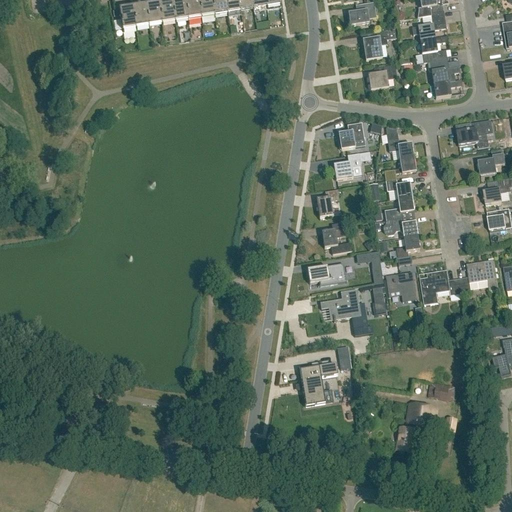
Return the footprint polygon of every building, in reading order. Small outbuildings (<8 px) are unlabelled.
[(175,23),(188,21),(184,0),(172,2),(175,23)] [(184,0),(188,21),(201,19),(198,0),(184,0)] [(198,0),(201,19),(214,17),(211,0),(198,0)] [(211,0),(214,17),(227,15),(225,0),(211,0)] [(225,0),(227,15),(240,13),(238,0),(225,0)] [(253,11),(254,11),(251,0),(238,0),(240,13),(253,11)] [(265,0),(251,0),(254,11),(253,11),(254,14),(267,12),(266,8),(267,8),(265,0)] [(281,9),(279,0),(265,0),(267,8),(266,8),(267,12),(281,9)] [(430,15),(443,13),(442,7),(435,8),(434,0),(418,0),(421,10),(418,11),(418,13),(417,21),(422,20),(430,18),(430,15)] [(162,25),(175,23),(172,2),(159,4),(162,25)] [(149,27),(162,25),(159,4),(145,6),(149,27)] [(350,29),(369,26),(368,22),(376,21),(374,5),(361,7),(362,14),(348,16),(350,29)] [(136,29),(149,27),(145,6),(132,8),(136,29)] [(122,31),(136,29),(132,8),(119,10),(122,31)] [(433,33),(446,31),(444,19),(431,21),(430,18),(422,20),(423,29),(411,31),(412,38),(418,36),(419,43),(434,41),(434,40),(433,33)] [(511,24),(502,26),(507,52),(511,50),(511,24)] [(365,63),(382,61),(380,48),(387,47),(386,43),(397,41),(395,32),(385,33),(373,35),(374,41),(362,43),(365,63)] [(433,61),(446,59),(445,53),(436,54),(435,46),(448,44),(447,38),(434,40),(434,41),(419,43),(422,57),(423,66),(434,64),(433,61)] [(433,61),(434,64),(434,67),(447,65),(446,59),(433,61)] [(400,62),(401,72),(409,71),(408,62),(400,62)] [(448,85),(454,84),(453,76),(459,75),(458,69),(448,71),(447,65),(434,67),(434,64),(423,66),(423,67),(427,66),(429,75),(431,75),(433,88),(448,85)] [(511,82),(511,67),(503,69),(505,83),(511,82)] [(370,93),(388,90),(386,82),(396,81),(394,68),(383,69),(384,75),(367,78),(370,93)] [(448,85),(433,88),(435,101),(450,99),(448,91),(462,89),(461,83),(454,84),(448,85)] [(459,148),(478,145),(477,136),(485,135),(484,124),(471,126),(472,132),(457,134),(459,148)] [(340,153),(354,151),(352,141),(362,139),(361,128),(347,129),(348,135),(338,137),(340,153)] [(371,128),(370,135),(380,137),(381,130),(371,128)] [(399,162),(413,160),(411,145),(398,147),(397,135),(396,135),(395,131),(385,130),(386,137),(389,154),(398,153),(399,162)] [(511,138),(501,141),(502,149),(511,147),(511,138)] [(504,165),(502,152),(491,154),(492,160),(493,160),(494,162),(478,164),(481,178),(496,176),(495,167),(504,165)] [(370,163),(369,154),(347,158),(348,165),(333,168),(336,182),(352,180),(351,170),(361,169),(360,164),(370,163)] [(385,184),(396,182),(395,177),(401,176),(415,174),(413,160),(399,162),(401,171),(394,172),(384,174),(385,184)] [(485,208),(502,205),(500,196),(510,194),(510,190),(511,189),(511,180),(497,183),(498,191),(481,194),(482,202),(484,201),(485,208)] [(397,202),(411,200),(409,185),(397,187),(396,182),(385,184),(387,194),(396,193),(397,202)] [(319,221),(333,218),(330,204),(339,203),(337,192),(325,194),(326,200),(316,202),(319,221)] [(385,223),(402,221),(401,215),(413,214),(411,200),(397,202),(398,211),(384,213),(385,223)] [(489,234),(506,231),(505,227),(511,226),(509,211),(498,213),(499,219),(487,221),(489,234)] [(403,240),(417,238),(415,224),(403,226),(402,221),(385,223),(386,227),(382,231),(383,236),(388,239),(393,238),(396,234),(402,233),(403,240)] [(337,248),(336,240),(345,239),(342,225),(331,227),(332,233),(322,235),(324,250),(331,249),(332,257),(351,254),(350,245),(337,248)] [(417,238),(403,240),(404,249),(395,251),(397,261),(408,259),(407,254),(419,252),(417,238)] [(366,256),(367,265),(371,264),(372,271),(381,270),(378,254),(366,256)] [(464,281),(466,295),(471,295),(470,286),(487,283),(489,294),(499,292),(494,263),(485,264),(485,267),(467,270),(469,280),(464,281)] [(319,289),(346,284),(343,266),(327,269),(327,268),(307,272),(309,286),(319,284),(319,289)] [(456,297),(454,282),(449,283),(447,273),(433,275),(434,280),(420,282),(424,308),(438,306),(436,298),(437,298),(436,289),(449,287),(451,298),(456,297)] [(401,280),(400,277),(386,279),(388,293),(401,291),(403,305),(417,302),(414,278),(401,280)] [(360,318),(356,292),(340,295),(341,302),(320,305),(321,312),(331,310),(333,323),(360,318)] [(503,338),(511,336),(511,327),(502,329),(503,338)] [(506,357),(492,361),(495,371),(499,371),(502,380),(511,377),(510,370),(511,369),(511,341),(503,343),(504,351),(505,350),(506,357)] [(351,370),(349,360),(339,362),(341,372),(351,370)] [(301,383),(320,380),(337,378),(335,367),(312,370),(311,367),(303,368),(304,372),(299,372),(301,383)] [(320,380),(301,383),(302,387),(298,387),(299,390),(302,390),(305,409),(325,406),(320,380)] [(454,403),(456,388),(431,384),(428,399),(454,403)] [(433,431),(437,411),(409,407),(405,432),(400,431),(397,453),(413,455),(417,429),(433,431)] [(455,434),(457,421),(448,420),(445,432),(455,434)]
